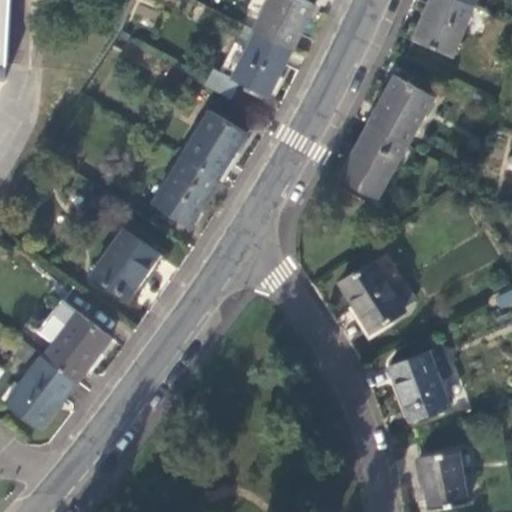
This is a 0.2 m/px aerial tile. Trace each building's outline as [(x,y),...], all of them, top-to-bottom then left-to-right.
[(0,0),(0,78),(6,79),(11,0),(0,0)] [(267,8),(259,25),(297,42),(307,21),(317,0),(252,0),(252,1),(267,8)] [(456,48),(477,0),(432,0),(432,2),(419,31),(456,48)] [(288,61),(297,42),(259,25),(251,42),(239,35),(224,67),(274,91),(288,61)] [(390,88),(375,116),(413,137),(440,85),(402,65),(390,88)] [(212,103),(186,150),(222,172),(234,151),(250,125),(212,103)] [(386,188),(413,137),(375,116),(361,144),(348,168),(386,188)] [(209,195),(222,172),(186,150),(168,181),(154,173),(147,184),(160,192),(158,197),(195,219),(209,195)] [(161,247),(125,224),(96,270),(132,293),(145,273),(161,247)] [(370,323),(417,296),(406,277),(394,284),(377,254),(342,274),(357,300),(370,323)] [(498,308),(511,303),(511,288),(494,294),(498,308)] [(56,338),(80,306),(65,294),(40,326),(56,338)] [(56,338),(47,350),(80,375),(114,333),(80,306),(56,338)] [(452,344),(440,348),(448,372),(460,367),(452,344)] [(438,345),(398,362),(408,388),(418,416),(459,401),(448,372),(440,348),(438,345)] [(42,424),(80,375),(47,350),(44,348),(6,397),(42,424)] [(474,494),(463,442),(427,450),(431,473),(437,501),(474,494)]
